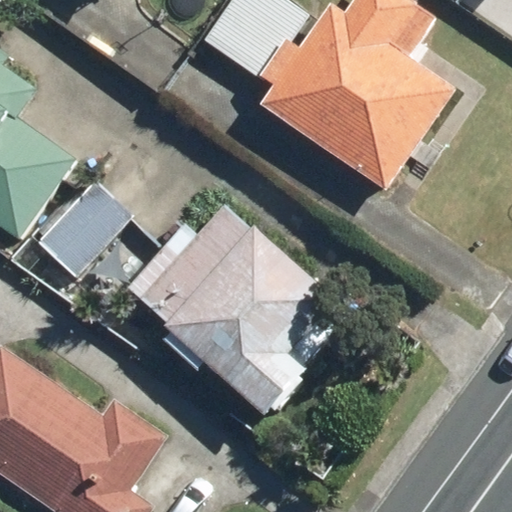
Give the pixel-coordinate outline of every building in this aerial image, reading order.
[(273,90),(261,107),(389,197),(463,93),(413,58),(442,17),(418,0),(360,0),(348,18),(328,3),(314,23),(281,0),(232,0),(204,41),(273,90)] [(0,230),(21,245),(76,167),(16,124),(49,77),(0,42),(0,230)] [(131,232),(98,192),(42,238),(75,279),(131,232)] [(328,328),(341,315),(222,201),(132,295),(270,428),(314,383),(303,373),(337,337),(328,328)] [(95,419),(0,352),(0,478),(48,511),(160,511),(134,493),(172,438),(111,396),(95,419)]
